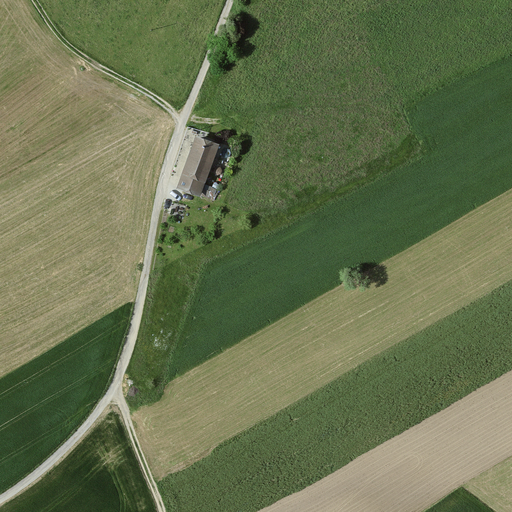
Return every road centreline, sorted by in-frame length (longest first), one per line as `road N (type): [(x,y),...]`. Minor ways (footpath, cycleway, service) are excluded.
road 1 (track): [(115,387),(162,176),(229,0)]
road 2 (track): [(179,125),(60,39),(32,0)]
road 3 (track): [(0,498),(35,473),(115,387)]
road 4 (track): [(160,511),(115,387)]
